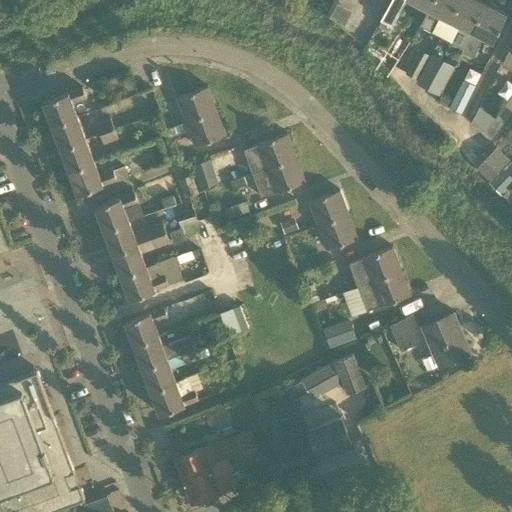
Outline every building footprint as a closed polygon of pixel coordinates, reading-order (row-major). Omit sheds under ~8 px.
[(432,0),(429,8),(421,24),(432,30),(441,14),(450,19),(459,0),(432,0)] [(464,46),(464,45),(471,30),(485,2),(480,0),(459,0),(450,19),(460,24),(452,40),(464,46)] [(483,36),(493,41),(507,14),(485,2),(471,30),(464,45),(476,51),(483,36)] [(392,26),(399,13),(387,7),(381,19),(392,26)] [(511,48),(510,47),(502,63),(511,68),(511,48)] [(418,79),(430,55),(418,49),(406,73),(418,79)] [(176,77),(152,86),(167,126),(190,118),(176,77)] [(462,113),(475,85),(474,85),(464,79),(453,100),(442,95),(439,101),(462,113)] [(152,86),(129,94),(143,135),(167,126),(152,86)] [(124,105),(116,107),(121,121),(129,118),(124,105)] [(481,130),(491,115),(477,106),(467,120),(481,130)] [(86,110),(55,122),(63,142),(94,130),(86,110)] [(132,125),(124,128),(129,142),(137,139),(132,125)] [(264,126),(223,140),(232,164),(272,149),(264,126)] [(94,130),(63,142),(71,162),(101,151),(94,130)] [(186,137),(172,142),(175,149),(189,144),(189,143),(186,137)] [(137,139),(129,142),(134,155),(142,152),(137,139)] [(159,147),(161,154),(175,149),(172,142),(159,147)] [(492,144),(473,165),(489,178),(507,157),(492,144)] [(272,149),(232,164),(240,187),(281,173),(272,149)] [(101,151),(71,162),(78,182),(109,171),(101,151)] [(169,160),(154,165),(160,181),(174,175),(169,160)] [(201,160),(193,163),(198,176),(206,173),(201,160)] [(511,184),(511,181),(500,169),(490,180),(488,182),(501,195),(511,184)] [(206,173),(198,176),(203,190),(211,187),(206,173)] [(281,173),(240,187),(248,211),(289,196),(281,173)] [(132,185),(117,190),(123,206),(138,200),(132,185)] [(221,194),(207,199),(210,207),(224,202),(221,194)] [(196,195),(176,203),(188,233),(208,226),(196,195)] [(176,203),(156,211),(168,241),(188,233),(176,203)] [(156,211),(136,218),(148,249),(168,241),(156,211)] [(371,216),(330,230),(338,253),(379,239),(371,216)] [(136,218),(116,226),(128,257),(148,249),(136,218)] [(379,239),(338,253),(347,277),(387,262),(379,239)] [(294,240),(271,249),(285,284),(308,276),(294,240)] [(309,247),(301,250),(306,264),(314,261),(309,247)] [(271,249),(249,258),(262,293),(285,284),(271,249)] [(403,257),(363,271),(371,295),(412,280),(403,257)] [(249,258),(226,267),(239,302),(262,293),(249,258)] [(314,261),(306,264),(311,277),(319,274),(314,261)] [(226,267),(203,275),(216,311),(239,302),(226,267)] [(412,280),(371,295),(379,318),(420,304),(412,280)] [(204,283),(197,286),(201,298),(209,296),(204,283)] [(340,290),(332,292),(338,306),(345,304),(340,290)] [(160,291),(129,303),(137,323),(168,311),(160,291)] [(209,296),(201,298),(207,314),(215,310),(209,296)] [(308,302),(295,307),(298,315),(311,309),(308,302)] [(345,304),(338,306),(342,320),(350,317),(345,304)] [(295,307),(280,313),(283,321),(298,315),(295,307)] [(168,311),(137,323),(145,343),(175,332),(168,311)] [(471,352),(454,312),(419,327),(413,313),(390,324),(391,326),(401,350),(428,339),(440,366),(471,352)] [(262,320),(248,325),(251,332),(265,327),(262,320)] [(248,325),(233,331),(236,338),(251,332),(248,325)] [(175,332),(145,343),(152,363),(183,352),(175,332)] [(183,352),(152,363),(160,384),(190,372),(183,352)] [(365,386),(353,356),(340,361),(303,381),(313,399),(343,382),(347,393),(365,386)] [(75,472),(73,468),(37,371),(0,384),(0,511),(50,511),(85,500),(80,485),(79,486),(71,489),(66,475),(73,472),(75,472)] [(443,380),(442,381),(449,396),(465,389),(458,374),(443,380)] [(511,379),(487,388),(496,411),(511,405),(511,379)] [(511,405),(496,411),(504,435),(511,432),(511,405)] [(324,422),(319,409),(305,414),(310,428),(309,428),(320,455),(352,443),(341,416),(324,422)] [(423,411),(387,424),(395,448),(431,435),(423,411)] [(476,419),(461,425),(466,441),(482,435),(476,419)] [(227,458),(243,452),(237,435),(176,456),(183,474),(227,458)] [(431,435),(395,448),(404,471),(440,458),(431,435)] [(496,450),(488,453),(493,467),(501,464),(496,450)] [(482,455),(474,458),(479,472),(486,469),(482,455)] [(446,456),(409,469),(418,493),(454,480),(446,456)] [(238,486),(233,473),(227,458),(183,474),(193,503),(238,486)] [(501,464),(493,467),(498,481),(506,478),(501,464)] [(486,469),(479,472),(484,485),(491,482),(486,469)] [(454,480),(418,493),(424,511),(437,511),(463,503),(454,480)] [(511,494),(510,488),(502,490),(507,504),(511,502),(511,494)] [(488,496),(494,509),(501,506),(495,493),(488,496)] [(465,511),(463,503),(438,511),(465,511)]
